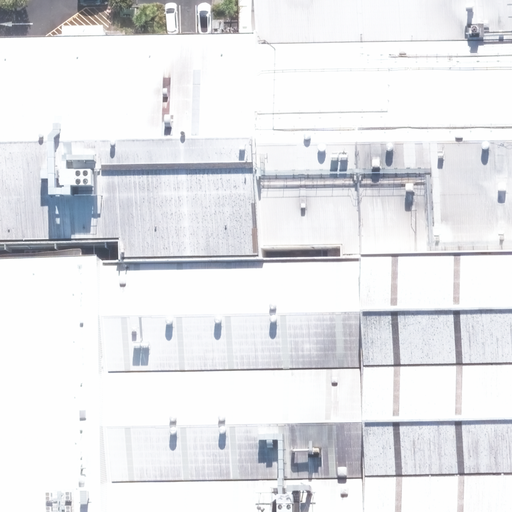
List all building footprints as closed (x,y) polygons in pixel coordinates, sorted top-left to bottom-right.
[(207,38),(205,0),(113,0),(115,42),(207,38)] [(511,0),(265,0),(266,38),(267,67),(511,58),(511,0)] [(0,43),(0,246),(133,244),(133,275),(270,271),(267,67),(266,38),(207,38),(115,42),(0,43)] [(511,262),(511,59),(267,67),(270,271),(511,262)] [(511,511),(511,262),(373,268),(380,511),(511,511)] [(115,276),(122,511),(380,511),(373,268),(270,271),(133,275),(115,276)] [(113,354),(110,274),(87,275),(89,355),(113,354)] [(0,386),(0,440),(49,441),(50,388),(0,386)]
